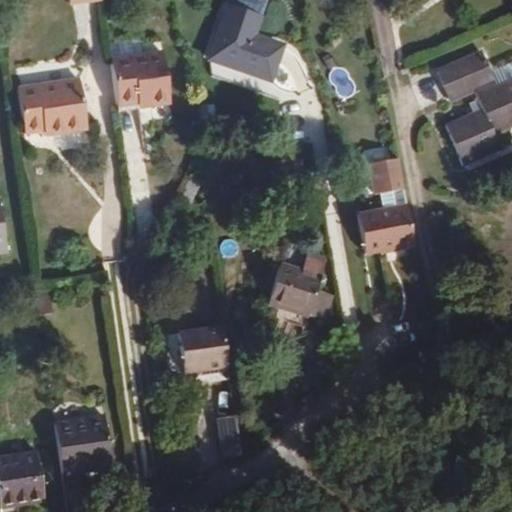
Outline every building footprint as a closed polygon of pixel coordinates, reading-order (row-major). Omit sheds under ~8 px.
[(270,75),(280,45),(257,36),(246,33),(253,14),(232,6),(213,56),(270,75)] [(257,36),(264,18),(253,14),(246,33),(257,36)] [(111,44),(108,45),(118,113),(123,112),(122,106),(136,104),(147,102),(149,108),(177,103),(170,54),(114,62),(111,44)] [(483,51),(438,71),(452,101),(475,90),(485,111),(450,128),(466,163),(505,145),(498,130),(511,124),(511,79),(500,85),(483,51)] [(88,126),(79,77),(19,88),(27,130),(44,127),(45,133),(88,126)] [(401,174),(398,159),(369,165),(376,195),(380,194),(404,189),(401,174)] [(408,205),(404,189),(380,194),(384,211),(408,205)] [(384,211),(359,216),(368,254),(416,243),(408,205),(384,211)] [(321,277),(327,260),(309,254),(303,271),(321,277)] [(321,321),(330,295),(317,290),(321,277),(303,271),(281,263),(268,303),(321,321)] [(227,365),(221,327),(178,334),(184,372),(227,365)] [(263,403),(258,378),(242,381),(247,406),(263,403)] [(109,460),(101,414),(52,423),(61,469),(109,460)] [(242,455),(236,417),(220,419),(225,457),(242,455)] [(48,504),(39,452),(0,458),(0,495),(3,511),(48,504)]
